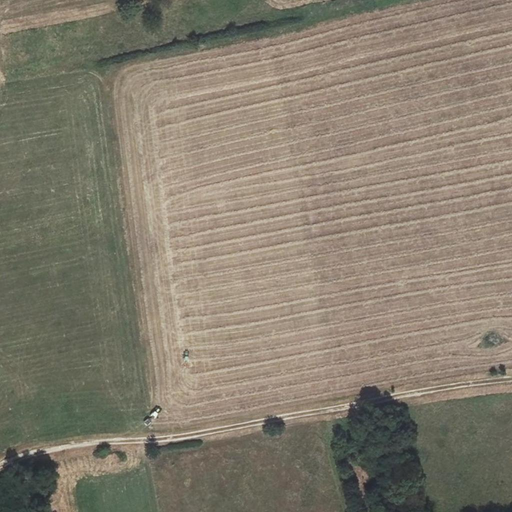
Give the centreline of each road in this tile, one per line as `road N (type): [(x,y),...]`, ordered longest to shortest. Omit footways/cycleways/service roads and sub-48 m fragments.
road 1 (track): [(0,465),(51,449),(189,437),(511,379)]
road 2 (track): [(0,83),(368,0)]
